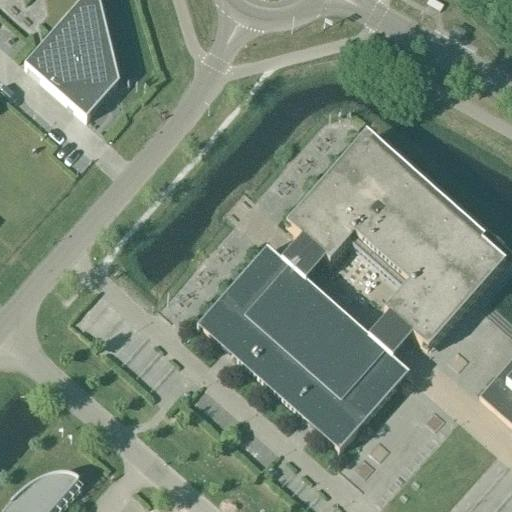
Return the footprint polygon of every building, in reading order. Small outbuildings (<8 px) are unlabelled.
[(96,0),(87,0),(62,29),(23,72),(85,127),(118,90),(96,0)] [(503,273),(454,229),(361,147),(285,234),(301,249),(282,271),(265,256),(196,335),(338,460),(407,382),(391,367),(410,345),(426,360),(503,273)] [(511,364),(478,403),(511,432),(511,364)] [(233,503),(241,492),(212,471),(204,482),(233,503)] [(57,511),(78,489),(69,484),(59,483),(49,485),(36,491),(23,499),(16,505),(9,511),(57,511)]
